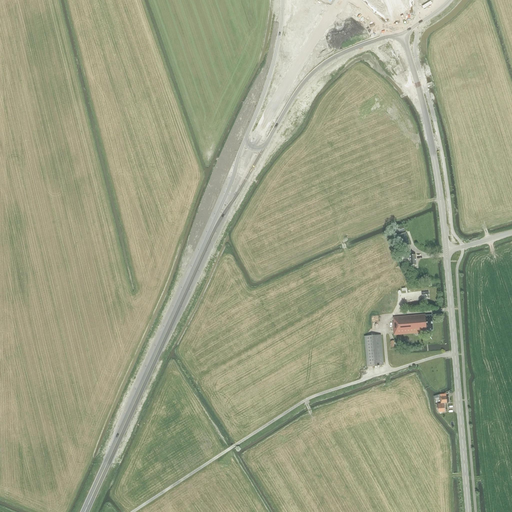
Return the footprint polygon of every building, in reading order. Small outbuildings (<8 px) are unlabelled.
[(397,236),(395,230),(391,231),(398,249),(402,247),(402,248),(410,245),(405,233),(397,236)] [(410,255),(410,254),(404,254),(404,259),(410,259),(411,266),(416,265),(415,255),(410,255)] [(429,330),(433,330),(432,315),(426,316),(426,314),(393,317),(394,322),(393,322),(394,330),(391,331),(392,333),(394,333),(394,335),(424,333),(424,332),(429,332),(429,330)] [(381,335),(364,337),(367,367),(383,365),(381,335)] [(449,397),(440,398),(441,404),(438,404),(439,412),(445,412),(444,405),(445,405),(445,403),(449,403),(449,397)]
